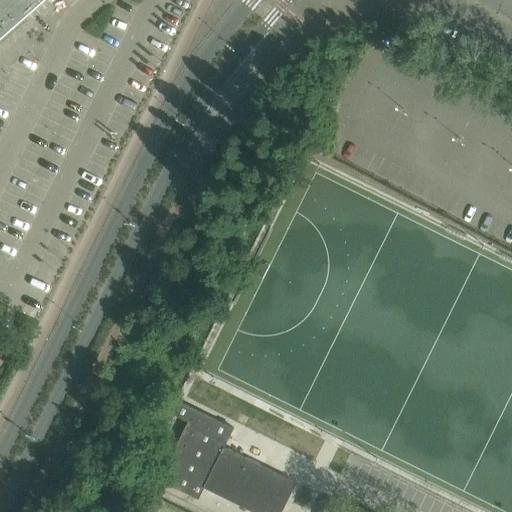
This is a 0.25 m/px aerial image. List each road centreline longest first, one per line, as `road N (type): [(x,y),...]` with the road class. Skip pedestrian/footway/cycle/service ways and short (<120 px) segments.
road 1 (tertiary): [(1,511),(222,73),(289,0)]
road 2 (tertiary): [(252,0),(200,59),(0,459)]
